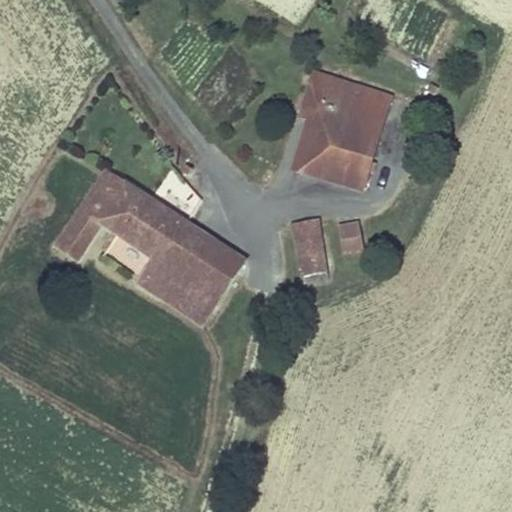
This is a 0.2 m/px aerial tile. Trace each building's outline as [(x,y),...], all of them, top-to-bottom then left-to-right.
[(366,194),(395,96),(313,71),(298,119),(306,121),(291,172),(366,194)] [(191,224),(106,168),(70,223),(96,240),(103,229),(116,238),(151,260),(162,268),(191,224)] [(178,180),(167,195),(191,213),(202,198),(178,180)] [(326,254),(320,220),(291,224),(297,259),(326,254)] [(360,222),(338,226),(344,256),(365,252),(360,222)] [(80,264),(96,240),(70,223),(55,247),(80,264)] [(249,261),(191,224),(162,268),(151,260),(138,279),(135,284),(204,329),(249,261)] [(138,279),(151,260),(116,238),(104,257),(138,279)] [(326,254),(297,259),(301,278),(329,273),(326,254)] [(149,454),(171,412),(123,386),(101,429),(149,454)]
